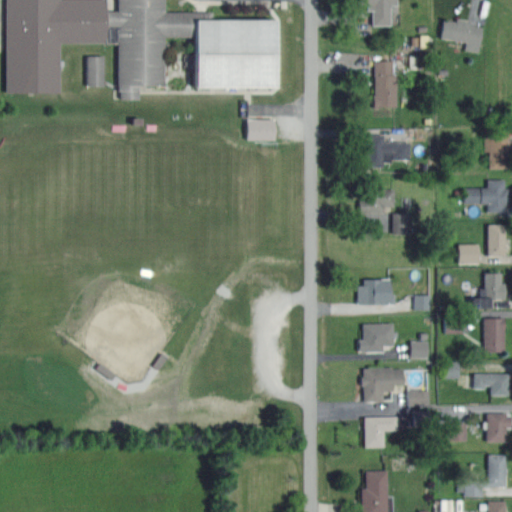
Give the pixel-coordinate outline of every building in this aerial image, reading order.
[(3,0),(3,90),(55,90),(55,43),(112,43),(112,83),(101,78),(101,55),(84,55),(84,85),(101,85),(101,81),(112,86),(112,97),(133,98),(133,86),(160,86),(161,36),(187,36),(187,88),(271,89),(271,18),(209,17),(209,10),(161,10),(161,0),(112,0),(112,9),(101,9),(101,0),(3,0)] [(397,0),(397,3),(389,3),(389,23),(370,23),(370,9),(366,9),(366,4),(356,4),(356,0),(397,0)] [(478,51),(463,49),(465,42),(439,37),(443,18),(455,20),(455,16),(468,18),(467,22),(482,26),(478,51)] [(373,107),(372,94),(374,94),(373,59),(392,59),(392,61),(395,61),(395,105),(377,106),(377,107),(373,107)] [(242,138),(271,139),(271,118),(243,117),(242,138)] [(507,167),(487,167),(487,151),(482,151),(482,136),(483,136),(483,128),(507,128),(507,167)] [(382,166),(364,165),(365,133),(383,133),(383,140),(408,140),(408,159),(391,159),(391,162),(382,162),(382,166)] [(503,211),(486,211),(486,202),(463,202),(463,187),(486,187),(486,179),(503,179),(503,188),(509,188),(509,204),(503,204),(503,211)] [(382,212),(358,211),(358,200),(363,200),(363,185),(383,185),(383,188),(393,189),(393,206),(391,206),(391,211),(382,211),(382,212)] [(503,255),(486,255),(486,223),(503,223),(503,255)] [(475,244),(453,244),(453,263),(475,263),(475,244)] [(470,307),(469,297),(478,297),(478,287),(482,287),(482,271),(500,271),(500,282),(503,282),(503,298),(488,298),(488,307),(470,307)] [(356,304),(356,284),(362,284),(362,279),(388,278),(388,294),(393,294),(393,303),(356,304)] [(411,309),(428,308),(428,294),(410,295),(411,309)] [(502,350),(482,350),(483,317),(503,317),(502,350)] [(362,351),(362,350),(357,350),(356,339),(361,339),(361,323),(391,322),(391,345),(381,345),(381,351),(362,351)] [(363,401),(362,384),(360,384),(360,374),(362,374),(362,366),(391,366),(391,368),(402,367),(403,382),(391,383),(391,390),(381,390),(381,400),(363,401)] [(506,394),(489,394),(489,384),(482,384),(482,387),(472,387),(472,372),(506,372),(506,394)] [(425,405),(425,390),(404,389),(403,404),(425,405)] [(504,441),(485,441),(485,427),(481,427),(481,421),(485,421),(485,412),(505,412),(505,415),(509,415),(509,427),(504,427),(504,441)] [(363,446),(363,416),(395,415),(396,429),(382,430),(383,446),(363,446)] [(464,424),(446,424),(445,441),(464,441),(464,424)] [(484,452),(484,480),(460,480),(460,495),(480,495),(480,488),(500,488),(500,452),(484,452)] [(360,511),(360,487),(364,487),(364,470),(385,469),(386,495),(391,495),(391,511),(360,511)] [(485,501),(485,511),(503,511),(503,501),(485,501)]
